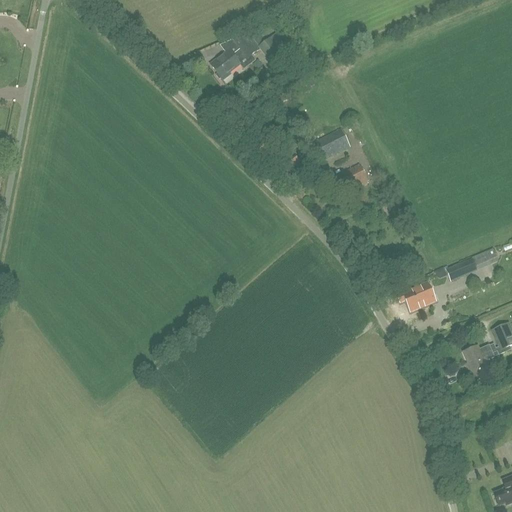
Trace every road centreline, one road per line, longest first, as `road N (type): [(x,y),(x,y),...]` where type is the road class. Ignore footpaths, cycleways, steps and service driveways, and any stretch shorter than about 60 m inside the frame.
road 1 (unclassified): [(453,511),(429,411),(343,264),(73,0)]
road 2 (unclassified): [(0,235),(44,0)]
